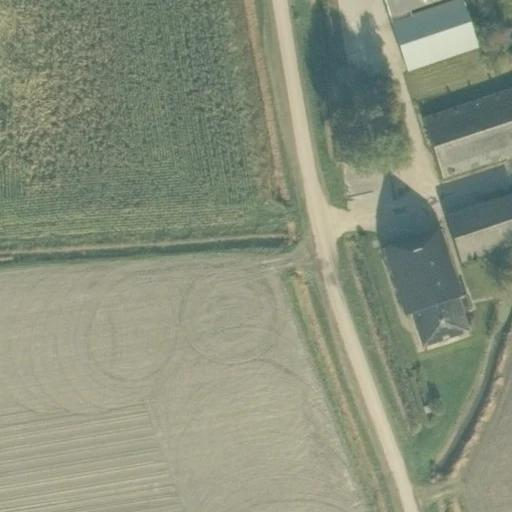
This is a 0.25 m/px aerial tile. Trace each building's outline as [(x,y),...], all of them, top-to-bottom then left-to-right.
[(411,17),(408,11),(442,0),(382,0),(390,24),(411,17)] [(406,73),(476,49),(461,1),(411,17),(390,24),(406,73)] [(511,89),(511,90),(422,119),(442,179),(511,155),(511,89)] [(511,195),(444,218),(459,264),(511,246),(511,195)] [(461,313),(471,310),(466,296),(461,298),(439,230),(383,251),(405,317),(410,315),(421,348),(467,333),(461,313)]
